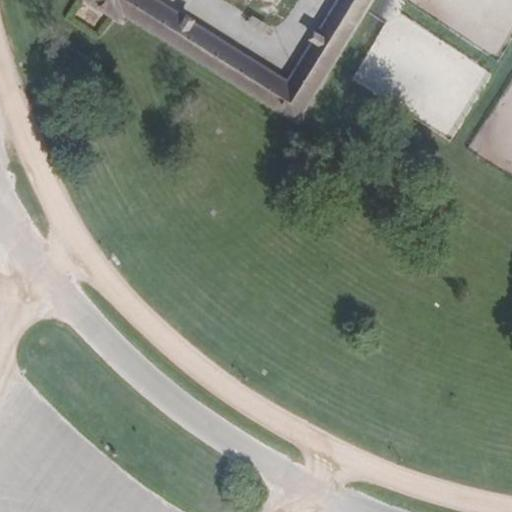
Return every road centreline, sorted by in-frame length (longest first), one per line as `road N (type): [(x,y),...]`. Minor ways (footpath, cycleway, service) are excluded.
road 1 (unknown): [(389,478),(229,393),(79,251),(19,129),(0,58)]
road 2 (unknown): [(79,251),(0,351)]
